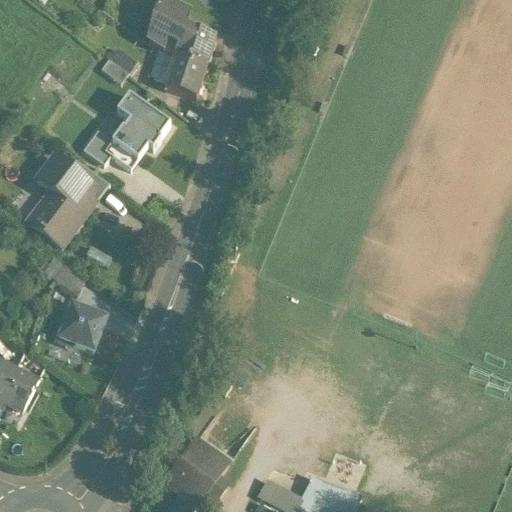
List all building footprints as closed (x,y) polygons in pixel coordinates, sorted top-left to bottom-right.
[(165,0),(134,0),(158,13),(161,14),(165,0)] [(186,10),(167,0),(165,0),(161,14),(158,13),(150,43),(164,53),(168,40),(172,43),(179,45),(184,30),(180,28),(186,10)] [(216,40),(184,30),(179,45),(174,59),(206,70),(216,40)] [(137,63),(116,47),(108,59),(129,75),(137,63)] [(174,59),(164,91),(196,101),(206,70),(174,59)] [(168,122),(127,94),(118,107),(131,116),(112,143),(106,151),(112,155),(130,167),(147,142),(152,146),(168,122)] [(106,151),(112,143),(99,132),(85,152),(104,166),(112,155),(106,151)] [(50,193),(26,225),(60,250),(94,205),(85,198),(92,189),(67,170),(52,159),(35,182),(50,193)] [(99,179),(74,160),(67,170),(92,189),(99,179)] [(109,187),(99,179),(92,189),(85,198),(94,205),(109,187)] [(52,260),(42,274),(53,281),(63,268),(52,260)] [(83,282),(63,268),(53,281),(76,298),(83,282)] [(106,320),(73,307),(60,339),(93,352),(106,320)] [(0,402),(22,414),(38,383),(0,363),(0,402)] [(228,465),(196,441),(165,483),(180,494),(166,511),(193,511),(207,493),(219,478),(228,465)] [(229,485),(219,478),(207,493),(216,501),(229,485)] [(355,511),(360,502),(313,482),(299,507),(286,500),(284,504),(281,510),(284,511),(297,511),(299,510),(303,511),(355,511)] [(284,504),(261,491),(258,497),(281,510),(284,504)]
